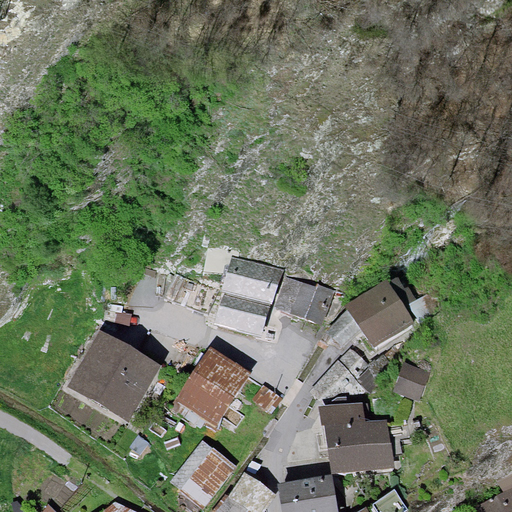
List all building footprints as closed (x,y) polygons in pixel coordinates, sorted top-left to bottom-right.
[(269,280),(229,269),(214,324),(254,335),(269,280)] [(334,299),(290,286),(280,316),(325,330),(334,299)] [(388,288),(350,311),(374,352),(413,329),(388,288)] [(106,341),(75,394),(135,429),(167,376),(106,341)] [(320,398),(361,365),(352,354),(311,387),(320,398)] [(254,382),(213,356),(181,408),(221,433),(254,382)] [(406,362),(396,390),(421,400),(432,372),(406,362)] [(363,409),(325,416),(337,484),(396,473),(387,425),(367,429),(363,409)] [(206,511),(236,471),(203,447),(172,490),(202,511),(206,511)] [(245,481),(221,511),(273,511),(279,504),(245,481)] [(340,511),(337,485),(284,492),(286,511),(340,511)] [(511,511),(511,486),(474,506),(477,511),(511,511)]
